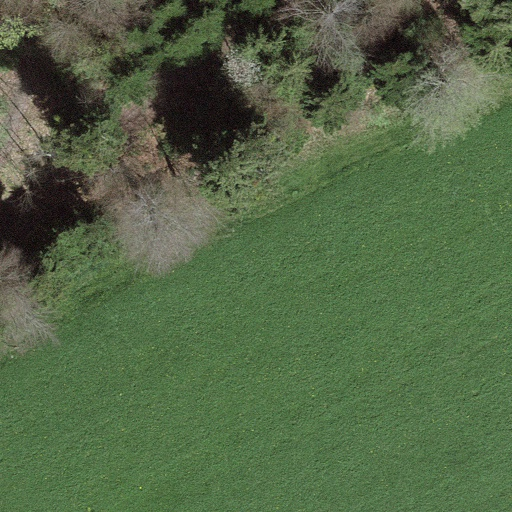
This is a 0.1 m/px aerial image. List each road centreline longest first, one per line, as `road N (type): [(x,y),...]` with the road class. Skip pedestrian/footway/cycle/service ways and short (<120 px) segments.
road 1 (track): [(285,0),(0,186)]
road 2 (track): [(0,122),(16,0)]
